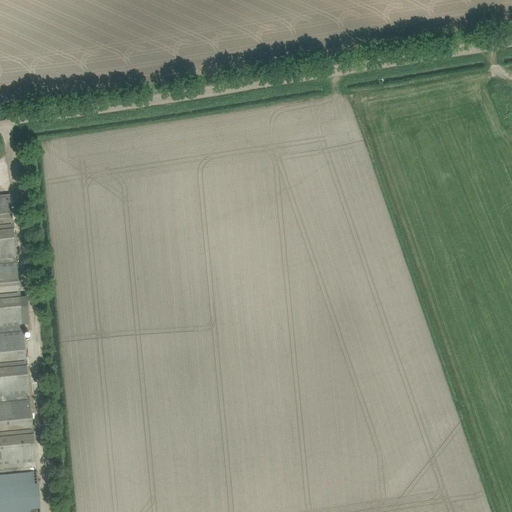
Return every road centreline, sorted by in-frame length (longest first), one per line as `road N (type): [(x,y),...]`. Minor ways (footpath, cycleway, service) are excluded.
road 1 (tertiary): [(0,119),(143,104),(511,40)]
road 2 (unknown): [(39,511),(0,134)]
